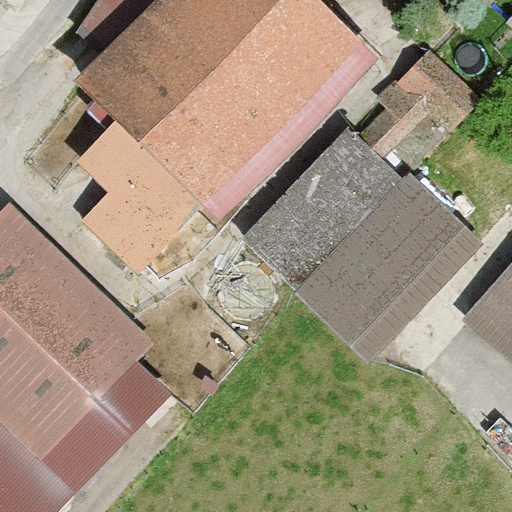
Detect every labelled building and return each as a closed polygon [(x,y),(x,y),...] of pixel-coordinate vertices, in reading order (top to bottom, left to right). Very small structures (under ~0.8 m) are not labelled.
[(87,225),(157,284),(226,205),(246,224),(404,56),(344,0),(182,0),(101,87),(136,120),(92,170),(119,194),(87,225)] [(251,238),(381,360),(488,247),(392,157),(434,113),(458,137),(492,104),(436,48),(403,81),(410,89),(368,134),(358,125),(251,238)] [(154,343),(10,202),(0,212),(0,511),(57,511),(172,394),(137,362),(154,343)] [(511,273),(472,316),(511,353),(511,273)] [(233,322),(242,326),(252,327),(262,324),(270,317),(275,308),(276,297),(273,288),(266,280),(256,275),(246,274),(236,277),(228,284),(223,293),(223,304),(226,314),(233,322)]
